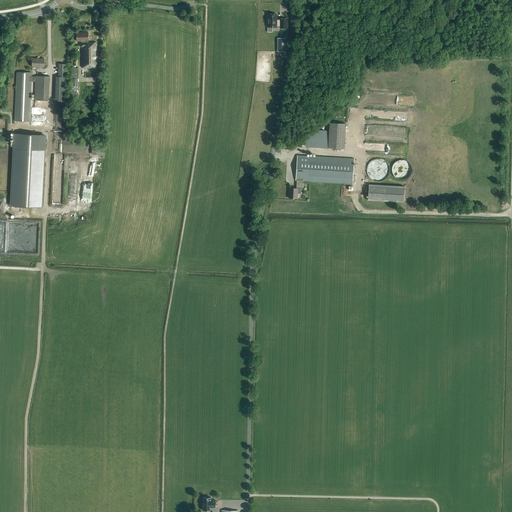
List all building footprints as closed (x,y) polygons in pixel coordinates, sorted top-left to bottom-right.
[(277,20),(277,14),(267,14),(267,16),(267,19),(267,28),(277,28),(277,26),(280,26),(280,29),(287,29),(287,18),(279,18),(279,20),(277,20)] [(96,42),(91,42),(88,43),(88,41),(88,32),(76,33),(77,41),(81,41),(81,43),(81,47),(82,47),(82,68),(96,68),(96,42)] [(32,59),(32,67),(44,67),(44,59),(32,59)] [(55,76),(55,101),(63,101),(64,89),(63,89),(63,81),(66,81),(66,63),(58,63),(57,76),(55,76)] [(16,84),(14,121),(30,121),(31,84),(31,81),(35,82),(35,84),(35,99),(49,99),(49,84),(50,76),(36,76),(32,76),(32,72),(16,72),(16,84)] [(329,123),(329,131),(328,148),(344,149),(345,123),(329,123)] [(328,148),(329,131),(314,130),(305,135),(304,146),(328,148)] [(10,207),(42,208),(46,135),(14,133),(10,207)] [(91,154),(104,155),(105,146),(92,145),(91,154)] [(352,184),(354,159),(297,155),(296,180),(297,180),(296,188),(289,188),(288,198),(297,198),(298,189),(302,189),(303,181),(352,184)] [(368,165),(367,167),(367,170),(367,173),(368,176),(370,179),(373,180),(375,181),(378,182),(381,182),(384,180),(386,179),(388,176),(389,173),(390,170),(389,167),(388,165),(386,162),(384,160),(381,159),(378,159),(375,159),(373,160),(370,162),(368,165)] [(367,200),(403,202),(404,186),(368,184),(367,200)] [(211,497),(202,497),(202,510),(211,510),(211,508),(215,508),(216,500),(211,500),(211,497)]
